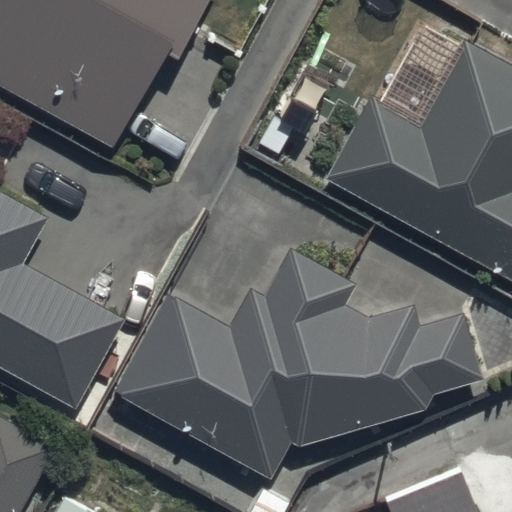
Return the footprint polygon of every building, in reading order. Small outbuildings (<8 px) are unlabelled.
[(0,0),(0,81),(108,140),(184,0),(0,0)] [(511,59),(456,28),(410,111),(372,91),(330,167),(511,267),(511,59)] [(0,185),(0,358),(73,400),(124,310),(19,252),(43,210),(0,185)] [(236,328),(165,294),(119,388),(265,459),(278,431),(477,377),(454,293),(377,314),(268,261),(236,328)] [(0,511),(21,511),(56,448),(0,418),(0,511)] [(463,462),(385,493),(392,511),(467,511),(480,507),(463,462)] [(99,511),(67,495),(58,511),(99,511)]
